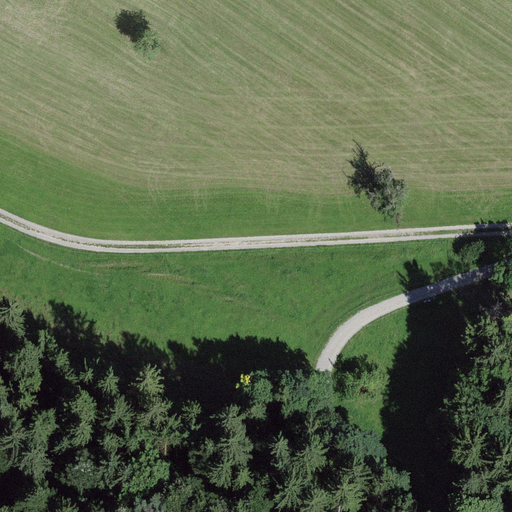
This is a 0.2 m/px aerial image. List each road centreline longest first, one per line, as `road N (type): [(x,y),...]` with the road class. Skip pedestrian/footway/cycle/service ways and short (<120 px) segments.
road 1 (track): [(511,230),(182,247),(64,239),(0,215)]
road 2 (track): [(396,511),(349,461),(321,397),(334,357),(372,315),(511,264)]
